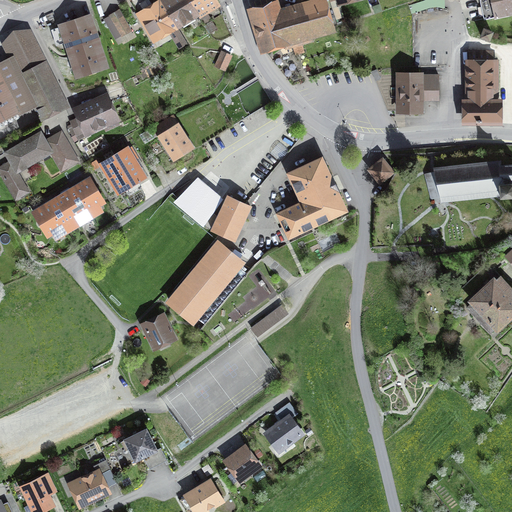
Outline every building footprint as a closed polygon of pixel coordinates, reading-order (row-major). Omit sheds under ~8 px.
[(129,0),(139,16),(142,14),(156,38),(177,26),(162,1),(153,6),(149,0),(129,0)] [(185,0),(163,0),(162,1),(177,26),(177,27),(198,14),(197,14),(191,3),(189,5),(185,0)] [(191,3),(197,14),(216,3),(214,0),(185,0),(189,5),(191,3)] [(412,12),(446,5),(445,0),(410,0),(412,12)] [(482,1),(486,18),(511,12),(511,0),(481,0),(482,1)] [(264,48),(284,42),(286,49),(313,40),(311,35),(331,28),(323,1),(287,13),(284,3),(253,13),(264,48)] [(130,30),(119,11),(105,20),(116,38),(130,30)] [(91,16),(60,26),(66,43),(68,42),(71,52),(78,73),(104,65),(94,34),(96,33),(91,16)] [(492,33),(484,30),(481,37),(489,40),(492,33)] [(17,40),(6,45),(13,59),(35,102),(42,117),(65,105),(30,36),(27,35),(24,34),(16,38),(17,40)] [(231,56),(223,52),(216,66),(224,70),(231,56)] [(466,101),(466,122),(492,122),(492,52),(469,52),(469,65),(469,101),(466,101)] [(17,111),(35,102),(13,59),(0,65),(0,120),(17,112),(17,111)] [(399,75),(399,111),(421,111),(421,97),(438,97),(438,75),(424,75),(424,82),(421,82),(421,75),(399,75)] [(93,104),(75,112),(78,118),(71,121),(77,135),(116,118),(107,98),(93,104)] [(174,116),(154,129),(159,138),(162,136),(175,157),(190,147),(184,137),(177,126),(179,125),(174,116)] [(11,161),(0,167),(0,171),(16,199),(29,192),(15,169),(27,162),(29,165),(51,152),(62,170),(77,161),(61,132),(45,141),(40,133),(6,153),(11,161)] [(88,153),(95,150),(91,142),(85,145),(88,153)] [(106,165),(104,167),(117,189),(120,187),(121,190),(124,188),(127,194),(130,194),(141,188),(141,185),(138,180),(141,179),(139,176),(142,174),(135,163),(129,152),(126,154),(124,151),(105,162),(106,165)] [(302,202),(278,213),(289,237),(346,210),(322,158),(288,174),(302,202)] [(380,181),(392,172),(382,160),(371,170),(380,181)] [(500,162),(498,163),(498,161),(496,161),(496,163),(480,165),(480,163),(477,164),(477,165),(470,166),(470,165),(467,165),(467,166),(461,167),(460,165),(457,166),(458,167),(444,169),(444,167),(440,167),(440,169),(435,170),(438,184),(441,197),(460,195),(473,193),(500,192),(500,198),(511,196),(511,165),(501,166),(500,162)] [(77,188),(75,189),(91,216),(100,210),(97,205),(101,202),(98,196),(99,191),(97,188),(92,187),(88,181),(77,188)] [(178,204),(203,225),(212,230),(218,217),(212,212),(219,202),(198,184),(178,204)] [(73,190),(62,196),(78,223),(91,216),(75,189),(73,190)] [(49,204),(66,231),(78,223),(62,196),(51,203),(49,204)] [(212,230),(235,240),(243,223),(250,206),(228,196),(212,230)] [(47,206),(36,212),(40,218),(39,223),(40,226),(45,227),(49,234),(53,231),(57,237),(66,231),(49,204),(47,206)] [(197,317),(205,324),(246,274),(242,271),(239,267),(242,264),(217,243),(169,301),(194,321),(197,317)] [(494,280),(472,301),(497,328),(511,314),(511,288),(501,277),(495,282),(494,280)] [(280,307),(252,328),(257,336),(286,314),(280,307)] [(144,325),(154,347),(174,338),(168,327),(163,316),(144,325)] [(267,433),(279,450),(302,434),(289,417),(267,433)] [(0,454),(6,468),(26,459),(10,424),(0,428),(0,454)] [(125,439),(135,460),(144,456),(146,462),(152,459),(149,454),(157,450),(146,429),(125,439)] [(245,446),(225,460),(240,480),(260,466),(245,446)] [(72,484),(82,504),(107,492),(99,476),(111,470),(106,460),(94,465),(97,472),(72,484)] [(40,479),(22,487),(34,511),(36,511),(53,505),(40,479)] [(209,482),(188,495),(197,511),(201,511),(221,501),(209,482)]
